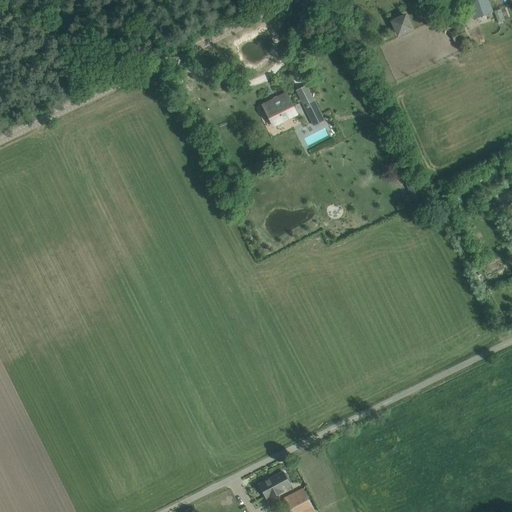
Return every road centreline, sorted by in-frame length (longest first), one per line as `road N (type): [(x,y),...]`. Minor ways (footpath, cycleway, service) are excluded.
road 1 (unclassified): [(164,511),(511,341)]
road 2 (unclassified): [(0,140),(291,0)]
